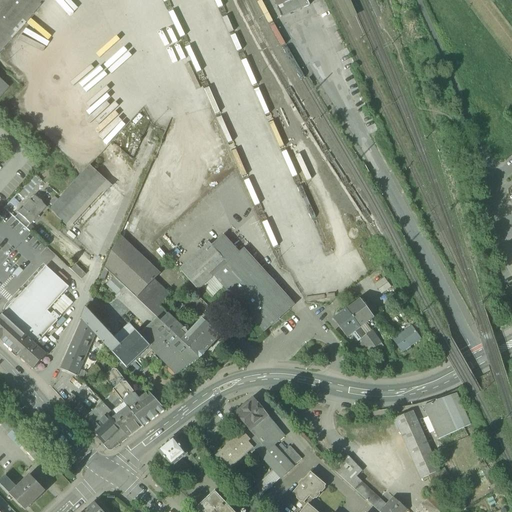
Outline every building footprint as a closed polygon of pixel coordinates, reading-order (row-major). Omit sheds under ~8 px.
[(0,0),(0,39),(34,0),(0,0)] [(310,6),(307,0),(273,0),(281,18),(294,13),(310,6)] [(334,0),(343,21),(355,16),(348,0),(334,0)] [(49,210),(65,225),(106,181),(90,166),(60,198),(49,210)] [(18,195),(23,200),(41,181),(36,176),(18,195)] [(34,197),(26,206),(37,216),(38,215),(45,207),(34,197)] [(32,222),(37,216),(26,206),(18,214),(29,224),(32,222)] [(26,229),(29,224),(18,214),(14,218),(26,229)] [(40,217),(38,215),(37,216),(32,222),(34,224),(40,217)] [(224,288),(264,333),(290,310),(239,253),(223,236),(212,246),(212,245),(182,273),(198,291),(202,288),(214,277),(224,288)] [(119,237),(116,244),(155,280),(161,274),(130,245),(119,237)] [(179,270),(182,273),(212,245),(209,242),(179,270)] [(137,299),(155,280),(116,244),(105,269),(125,288),(137,299)] [(244,249),(239,253),(290,310),(295,305),(244,249)] [(70,270),(81,280),(85,274),(75,265),(70,270)] [(2,315),(33,343),(36,341),(38,343),(58,321),(57,321),(52,315),(47,312),(69,288),(46,267),(3,314),(2,315)] [(224,288),(214,277),(202,288),(211,299),(224,288)] [(107,285),(118,295),(125,288),(114,278),(107,285)] [(374,285),(381,294),(390,288),(384,278),(374,285)] [(171,295),(155,280),(137,299),(153,315),(157,319),(161,322),(168,315),(160,307),(171,295)] [(116,297),(144,323),(153,315),(125,288),(118,295),(116,297)] [(73,303),(64,295),(52,308),(55,311),(52,315),(57,321),(73,303)] [(360,300),(347,310),(361,328),(374,318),(360,300)] [(105,346),(113,354),(122,346),(114,338),(86,308),(81,320),(82,321),(95,335),(105,346)] [(347,338),(352,334),(361,328),(347,310),(333,320),(347,338)] [(12,350),(20,357),(33,343),(2,315),(0,316),(0,339),(12,351),(12,350)] [(153,315),(144,323),(148,327),(157,319),(153,315)] [(169,315),(161,323),(199,359),(220,337),(224,333),(216,325),(212,329),(202,319),(186,337),(181,332),(184,329),(169,315)] [(66,321),(62,318),(56,324),(56,325),(59,327),(60,328),(66,321)] [(175,376),(199,359),(161,323),(157,319),(148,327),(139,336),(150,347),(150,348),(169,369),(168,369),(168,372),(172,376),(174,376),(175,375),(175,376)] [(77,376),(95,335),(82,321),(61,369),(77,376)] [(121,332),(128,340),(136,332),(129,324),(121,332)] [(393,341),(402,353),(421,340),(412,327),(393,341)] [(364,333),(361,328),(352,334),(358,342),(361,340),(360,340),(366,336),(364,333)] [(381,344),(372,331),(366,336),(376,348),(381,344)] [(138,359),(150,348),(150,347),(139,336),(136,332),(128,340),(122,346),(113,354),(127,369),(138,359)] [(128,340),(121,332),(114,338),(122,346),(128,340)] [(361,340),(370,353),(376,348),(366,336),(360,340),(361,340)] [(20,358),(34,370),(47,356),(36,345),(33,343),(20,357),(20,358)] [(127,408),(142,427),(165,410),(149,393),(139,400),(127,383),(116,370),(113,370),(103,377),(113,390),(114,391),(115,392),(127,408)] [(103,404),(115,417),(127,408),(115,392),(103,404)] [(64,402),(73,413),(80,406),(81,407),(83,405),(72,394),(64,402)] [(456,394),(436,401),(443,416),(450,413),(458,431),(470,425),(456,394)] [(250,431),(267,417),(253,400),(236,414),(249,429),(250,431)] [(438,440),(458,431),(450,413),(443,416),(436,401),(433,402),(423,407),(438,440)] [(109,450),(111,451),(128,438),(121,429),(120,430),(112,420),(116,418),(115,417),(103,404),(89,416),(81,407),(80,406),(73,413),(103,445),(104,445),(109,450)] [(121,429),(128,438),(142,427),(127,408),(115,417),(116,418),(112,420),(120,430),(121,429)] [(394,420),(421,479),(428,476),(439,471),(413,412),(394,420)] [(267,417),(250,431),(255,437),(248,443),(254,449),(274,471),(281,478),(293,467),(281,455),(276,449),(273,446),(283,437),(267,417)] [(0,427),(8,435),(17,427),(9,419),(0,427)] [(28,440),(17,427),(8,435),(7,436),(19,449),(22,446),(28,440)] [(229,472),(254,449),(248,443),(255,437),(250,431),(245,435),(244,434),(243,433),(240,436),(239,435),(238,435),(215,456),(215,457),(228,472),(229,471),(229,472)] [(159,450),(172,467),(176,464),(187,455),(174,438),(159,450)] [(22,447),(37,463),(44,456),(28,440),(22,446),(22,447)] [(276,449),(281,455),(286,451),(281,444),(276,449)] [(281,455),(293,467),(302,459),(290,447),(286,451),(281,455)] [(194,459),(201,468),(210,460),(202,452),(194,459)] [(334,472),(349,485),(356,478),(362,472),(348,457),(336,470),(334,472)] [(178,474),(186,482),(191,478),(178,466),(176,464),(172,467),(178,474)] [(428,476),(432,486),(448,478),(444,469),(439,471),(428,476)] [(249,493),(256,500),(280,479),(281,478),(274,471),(249,493)] [(302,502),(304,503),(309,497),(313,500),(314,500),(316,499),(319,496),(319,494),(320,493),(322,492),(325,489),(324,487),(325,486),(310,474),(304,481),(302,481),(299,484),(299,487),(293,494),(297,497),(297,500),(300,502),(302,502)] [(23,502),(29,508),(46,492),(31,476),(17,489),(5,477),(0,481),(0,484),(20,505),(23,502)] [(349,485),(378,511),(381,511),(386,506),(356,478),(349,485)] [(421,504),(429,511),(446,511),(451,507),(432,491),(421,504)] [(197,509),(200,511),(233,511),(215,492),(197,509)] [(394,498),(386,506),(381,511),(404,511),(407,510),(394,498)] [(83,511),(103,511),(95,502),(85,511),(83,511)]
